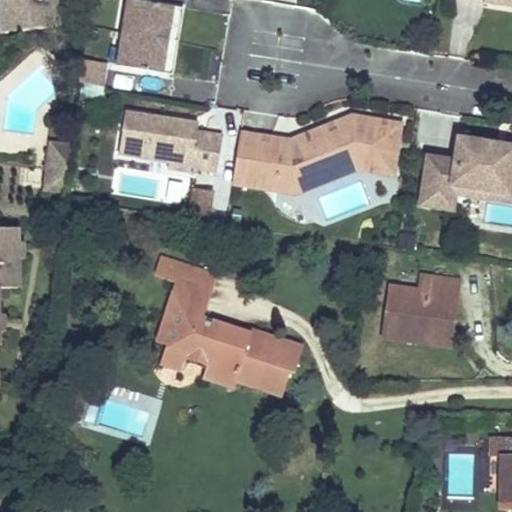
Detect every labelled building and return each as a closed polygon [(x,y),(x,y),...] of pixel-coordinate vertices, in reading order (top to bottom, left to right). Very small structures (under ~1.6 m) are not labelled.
[(0,0),(0,2),(2,16),(2,19),(7,19),(9,36),(58,29),(54,1),(59,0),(58,0),(0,0)] [(173,8),(128,1),(118,68),(162,75),(173,8)] [(0,36),(9,36),(7,19),(2,19),(2,16),(0,15),(0,36)] [(107,66),(82,62),(79,85),(103,89),(107,66)] [(197,124),(125,113),(119,154),(216,170),(222,138),(195,133),(197,124)] [(296,154),(238,144),(231,183),(277,191),(280,174),(307,180),(352,163),(391,170),(398,128),(350,120),(297,145),(296,154)] [(297,145),(239,135),(238,144),(296,154),(297,145)] [(491,147),(490,146),(489,144),(487,143),(485,142),(483,142),(481,142),(479,143),(477,144),(476,145),(475,147),(475,148),(473,147),(473,144),(459,142),(455,164),(428,159),(421,205),(450,209),(453,191),(455,183),(504,191),(507,178),(511,178),(511,149),(502,148),(501,153),(491,151),(491,150),(491,147)] [(307,180),(280,174),(277,191),(295,194),(354,172),(390,178),(391,170),(352,163),(307,180)] [(504,191),(455,183),(453,191),(511,200),(511,178),(507,178),(504,191)] [(213,190),(194,187),(190,209),(210,212),(213,190)] [(0,320),(2,320),(2,303),(0,303),(0,290),(17,291),(17,262),(22,262),(22,245),(17,245),(17,231),(0,231),(0,320)] [(178,280),(211,291),(216,276),(161,258),(156,274),(178,281),(178,280)] [(457,282),(420,277),(419,292),(390,288),(382,339),(416,344),(417,329),(450,333),(457,282)] [(211,291),(178,280),(178,281),(157,343),(166,346),(186,353),(184,360),(206,368),(202,378),(233,388),(235,381),(237,376),(244,379),(243,384),(281,396),(288,374),(293,375),(301,349),(250,333),(249,336),(248,338),(246,345),(220,336),(223,329),(223,327),(202,320),(211,291)] [(246,345),(248,338),(223,329),(220,336),(246,345)] [(416,344),(447,348),(450,333),(417,329),(416,344)] [(64,339),(54,337),(52,348),(62,350),(64,339)] [(186,353),(166,346),(160,364),(180,371),(184,360),(186,353)] [(511,439),(501,439),(501,456),(511,456),(511,439)] [(446,498),(473,500),(475,453),(448,452),(446,498)] [(511,511),(511,456),(501,456),(499,511),(511,511)]
